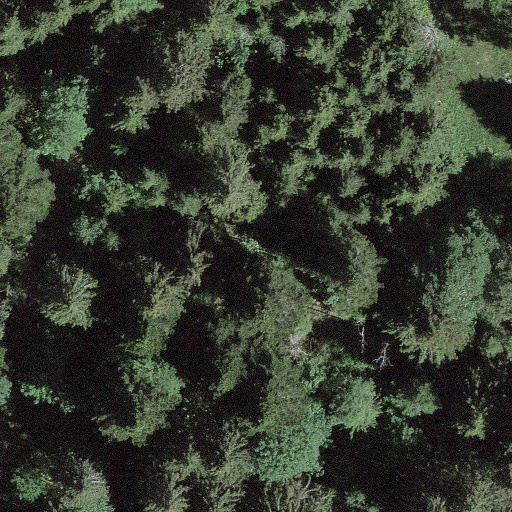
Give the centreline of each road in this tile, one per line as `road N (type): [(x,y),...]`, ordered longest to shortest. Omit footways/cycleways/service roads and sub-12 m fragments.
road 1 (track): [(154,0),(134,15),(71,140),(0,397)]
road 2 (track): [(511,117),(476,29),(454,0)]
